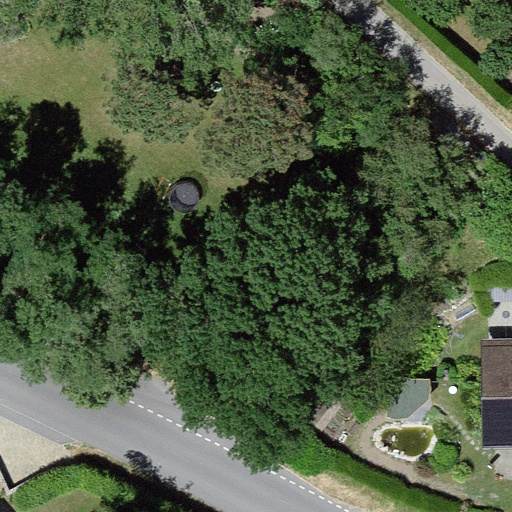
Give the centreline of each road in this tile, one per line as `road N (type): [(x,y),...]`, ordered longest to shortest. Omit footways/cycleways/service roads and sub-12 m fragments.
road 1 (residential): [(197,462),(114,354),(0,286)]
road 2 (residential): [(332,0),(511,161)]
road 3 (tertiary): [(197,462),(0,372)]
